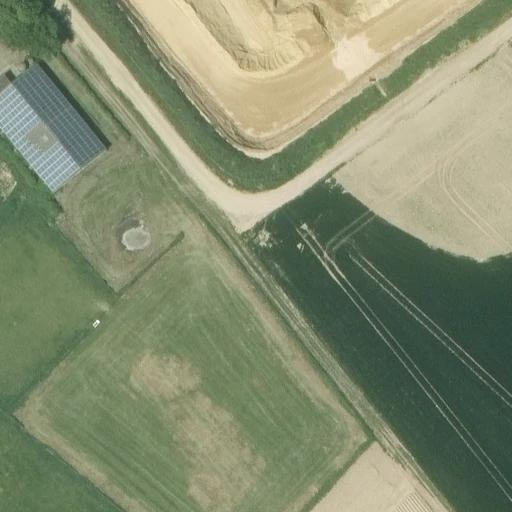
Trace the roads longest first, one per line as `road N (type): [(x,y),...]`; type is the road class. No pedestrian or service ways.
road 1 (track): [(39,8),(442,511)]
road 2 (track): [(511,27),(219,235)]
